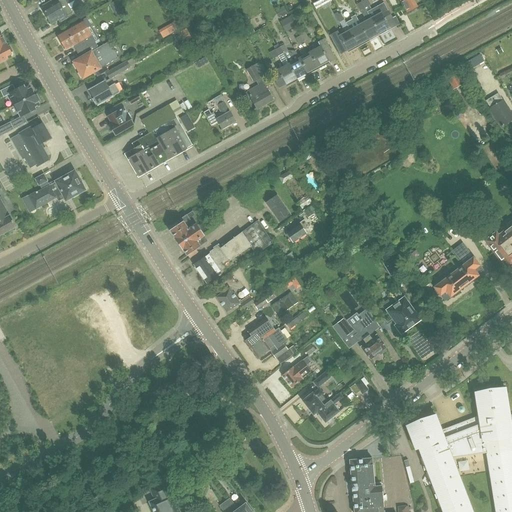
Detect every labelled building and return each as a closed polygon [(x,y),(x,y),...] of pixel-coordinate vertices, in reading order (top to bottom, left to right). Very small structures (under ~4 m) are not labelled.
[(58,1),(43,10),(51,25),(58,20),(60,23),(68,18),(67,16),(72,13),(65,3),(70,0),(60,0),(58,1)] [(112,4),(118,15),(124,12),(118,0),(112,4)] [(319,0),(313,3),(316,9),(322,6),(319,0)] [(366,0),(364,0),(361,2),(365,9),(370,6),(366,0)] [(399,0),(407,13),(418,7),(414,0),(399,0)] [(361,2),(356,4),(360,11),(365,9),(361,2)] [(370,6),(365,9),(371,19),(379,33),(389,27),(387,23),(393,20),(384,3),(372,9),(370,6)] [(283,6),(275,10),(279,18),(287,14),(283,6)] [(337,12),(331,15),(336,24),(344,20),(340,13),(338,14),(337,12)] [(290,16),(279,22),(285,32),(295,26),(290,16)] [(73,46),(76,51),(82,47),(83,48),(94,42),(86,29),(91,26),(86,19),(58,36),(62,43),(60,44),(64,50),(65,49),(66,50),(73,46)] [(371,19),(360,25),(368,39),(379,33),(371,19)] [(238,26),(245,37),(254,32),(248,20),(238,26)] [(368,39),(360,25),(350,30),(358,45),(368,39)] [(192,37),(186,28),(181,31),(186,41),(192,37)] [(336,32),(330,36),(341,54),(358,45),(350,30),(339,36),(336,32)] [(299,34),(301,36),(304,42),(306,45),(307,44),(306,41),(309,39),(304,31),(299,34)] [(320,47),(310,52),(318,67),(334,58),(324,39),(318,42),(320,47)] [(80,58),(73,62),(83,79),(95,72),(97,76),(108,70),(105,66),(118,58),(108,42),(98,48),(94,41),(94,42),(76,52),(80,58)] [(6,45),(0,47),(0,62),(7,59),(6,56),(11,54),(10,52),(12,51),(9,46),(8,47),(6,45)] [(284,45),(279,47),(283,54),(288,51),(284,45)] [(283,54),(279,47),(278,46),(274,48),(283,65),(270,72),(278,86),(285,82),(286,85),(297,79),(283,54)] [(288,51),(283,54),(297,79),(307,73),(299,58),(295,51),(288,51)] [(299,58),(307,73),(318,67),(310,52),(299,58)] [(471,68),(484,61),(480,54),(466,61),(471,68)] [(501,54),(489,58),(492,67),(504,62),(501,54)] [(127,61),(106,73),(108,78),(130,66),(127,62),(127,61)] [(260,62),(247,70),(254,81),(255,80),(258,85),(247,92),(251,99),(257,110),(273,100),(267,90),(265,86),(271,82),(260,62)] [(511,113),(511,114),(502,100),(498,94),(500,92),(489,73),(474,82),(486,101),(490,107),(502,127),(510,122),(511,125),(511,124),(511,113)] [(447,80),(453,90),(462,85),(457,75),(447,80)] [(89,90),(97,106),(114,96),(113,96),(119,93),(114,84),(109,87),(105,81),(89,90)] [(9,93),(15,105),(34,95),(29,86),(25,88),(23,86),(9,93)] [(128,99),(131,104),(140,99),(137,94),(128,99)] [(34,95),(15,105),(20,116),(35,109),(34,107),(39,104),(37,101),(39,101),(36,96),(35,96),(34,95)] [(208,110),(203,113),(211,126),(218,122),(222,129),(235,122),(224,101),(221,96),(207,104),(210,109),(216,105),(221,113),(215,116),(213,113),(211,114),(208,110)] [(129,158),(138,176),(153,167),(158,164),(158,165),(193,145),(170,104),(142,120),(149,133),(132,143),(135,148),(133,149),(136,154),(129,158)] [(109,125),(115,136),(133,125),(123,108),(117,111),(107,117),(111,124),(109,125)] [(193,127),(185,114),(179,117),(186,131),(193,127)] [(10,122),(0,127),(0,133),(1,135),(5,133),(13,129),(10,122)] [(34,125),(14,137),(23,154),(28,150),(37,166),(49,160),(40,144),(50,138),(42,124),(35,127),(34,125)] [(410,155),(407,157),(406,161),(408,164),(412,164),(415,163),(415,159),(414,156),(410,155)] [(80,181),(74,171),(56,182),(49,186),(47,182),(47,181),(44,174),(35,179),(39,186),(39,185),(42,189),(35,193),(35,192),(28,196),(35,209),(56,198),(58,202),(63,199),(64,201),(66,199),(66,200),(85,190),(84,189),(85,188),(82,181),(80,181)] [(265,203),(279,223),(291,215),(277,195),(265,203)] [(0,198),(0,235),(16,227),(10,215),(9,216),(0,198)] [(314,213),(310,206),(303,211),(308,218),(314,213)] [(168,228),(170,230),(188,256),(187,256),(189,258),(198,252),(195,249),(200,246),(207,241),(195,224),(193,225),(186,216),(168,228)] [(486,241),(507,268),(511,263),(511,219),(509,222),(511,226),(505,231),(502,227),(494,234),(495,234),(486,241)] [(286,232),(293,243),(306,234),(303,230),(308,226),(304,220),(299,223),(286,232)] [(194,265),(206,283),(221,273),(218,269),(220,267),(218,264),(222,261),(227,258),(229,260),(251,246),(256,254),(272,243),(258,222),(221,248),(218,244),(213,247),(214,249),(209,252),(210,253),(208,255),(194,265)] [(434,288),(440,295),(446,291),(450,297),(478,275),(477,274),(483,270),(462,244),(452,252),(460,262),(461,261),(463,265),(434,288)] [(380,255),(383,260),(381,261),(390,277),(399,272),(390,256),(387,250),(380,255)] [(288,279),(292,285),(296,290),(301,286),(294,275),(288,279)] [(229,288),(216,297),(226,312),(239,303),(243,309),(253,302),(249,296),(239,302),(229,288)] [(383,306),(385,309),(386,308),(398,324),(396,325),(401,332),(418,319),(402,297),(403,297),(397,289),(391,293),(393,296),(383,304),(383,306)] [(264,297),(254,303),(260,314),(271,308),(264,297)] [(362,320),(352,326),(357,333),(355,335),(357,339),(356,340),(358,342),(357,343),(370,359),(386,347),(374,332),(381,327),(368,308),(358,315),(362,320)] [(251,348),(279,329),(278,328),(274,331),(266,318),(247,332),(249,331),(252,336),(246,341),(251,348)] [(279,329),(251,348),(258,358),(270,349),(276,358),(287,350),(283,343),(287,340),(279,329)] [(298,353),(303,361),(316,350),(320,347),(314,340),(298,353)] [(289,349),(278,357),(286,368),(297,360),(289,349)] [(282,375),(292,388),(302,379),(297,373),(303,369),(298,363),(293,367),(282,375)] [(313,382),(318,388),(331,377),(326,371),(313,382)] [(350,389),(357,397),(362,394),(362,395),(369,390),(360,379),(354,384),(355,385),(350,389)] [(302,401),(313,415),(317,412),(325,422),(339,411),(334,405),(343,397),(340,393),(331,400),(328,402),(322,395),(324,394),(319,388),(314,392),(302,401)] [(510,451),(511,451),(510,442),(509,442),(508,436),(509,436),(507,427),(506,427),(505,421),(511,421),(506,392),(502,392),(501,388),(479,392),(480,396),(475,397),(479,415),(441,430),(437,419),(433,421),(431,416),(411,424),(412,428),(408,430),(416,449),(419,448),(425,465),(427,464),(429,470),(427,470),(431,479),(434,478),(436,483),(433,484),(436,493),(439,492),(441,497),(438,498),(441,507),(444,506),(446,511),(443,511),(472,511),(452,458),(485,453),(486,455),(510,451)] [(510,451),(486,455),(495,511),(511,511),(511,457),(511,452),(510,451)] [(372,458),(349,460),(354,511),(384,511),(382,486),(374,486),(373,466),(372,466),(372,458)] [(155,499),(149,502),(153,511),(179,511),(166,482),(150,489),(155,499)] [(200,488),(210,504),(218,499),(208,483),(207,483),(200,488)] [(233,504),(224,511),(252,511),(246,503),(237,509),(233,504)]
